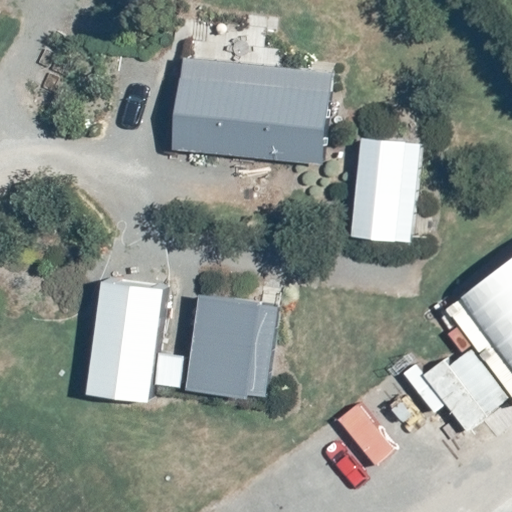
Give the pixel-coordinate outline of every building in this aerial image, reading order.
[(332,70),(181,56),(170,152),(326,164),(332,70)] [(421,139),(360,133),(350,234),(412,242),(421,139)] [(511,256),(446,307),(511,392),(511,256)] [(163,285),(100,280),(85,392),(149,402),(163,285)] [(279,304),(198,292),(183,389),(268,401),(279,304)]
